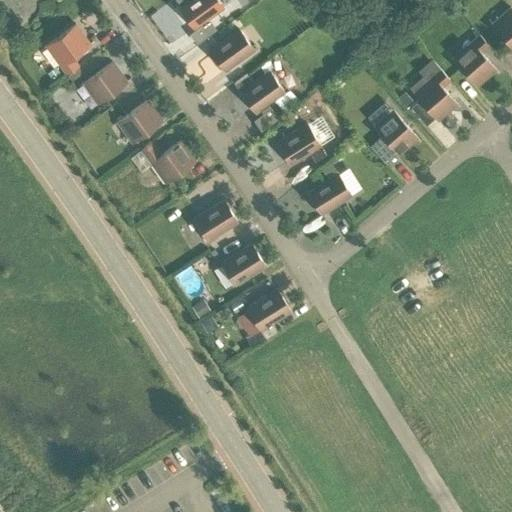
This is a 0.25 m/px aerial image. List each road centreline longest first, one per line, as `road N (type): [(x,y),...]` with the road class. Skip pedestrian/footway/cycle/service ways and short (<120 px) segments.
road 1 (residential): [(488,134),(344,257),(317,270),(292,261),(114,0)]
road 2 (unclassified): [(276,511),(0,96)]
